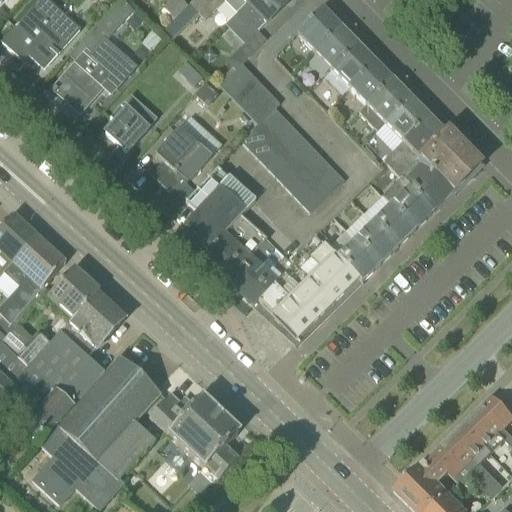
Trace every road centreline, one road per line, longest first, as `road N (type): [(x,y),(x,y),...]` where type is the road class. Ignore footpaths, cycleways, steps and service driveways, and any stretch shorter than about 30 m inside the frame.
road 1 (secondary): [(329,467),(261,395),(0,165)]
road 2 (residential): [(314,343),(502,156)]
road 3 (residential): [(511,319),(346,483)]
road 4 (residential): [(502,156),(360,13)]
